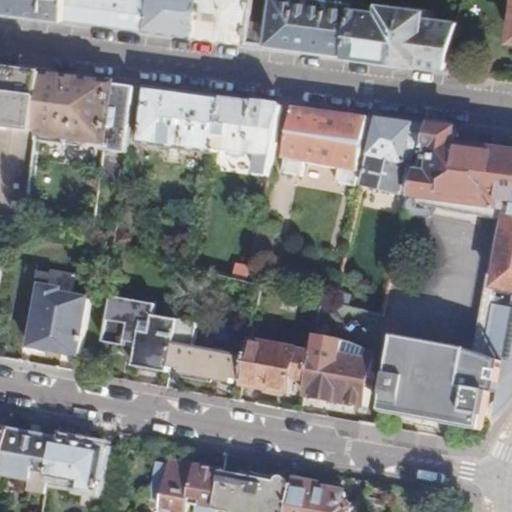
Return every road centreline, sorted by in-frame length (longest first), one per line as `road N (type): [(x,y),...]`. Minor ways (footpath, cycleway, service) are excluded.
road 1 (tertiary): [(511,106),(0,44)]
road 2 (residential): [(0,386),(499,479)]
